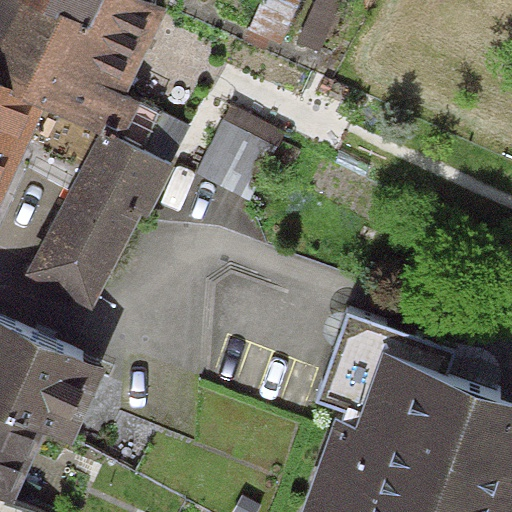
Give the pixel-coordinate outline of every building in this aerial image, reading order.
[(98,0),(87,24),(37,0),(0,0),(0,88),(120,146),(140,106),(123,98),(164,12),(152,6),(140,0),(98,0)] [(155,0),(37,0),(87,24),(98,0),(140,0),(152,6),(155,0)] [(120,146),(0,88),(0,205),(35,134),(86,159),(24,280),(92,316),(166,170),(120,146)] [(276,146),(224,120),(197,174),(249,200),(276,146)] [(100,372),(0,327),(0,418),(43,438),(66,448),(100,372)] [(360,428),(335,419),(300,511),(511,511),(511,405),(386,359),(360,428)] [(43,438),(0,418),(0,503),(11,509),(43,438)]
